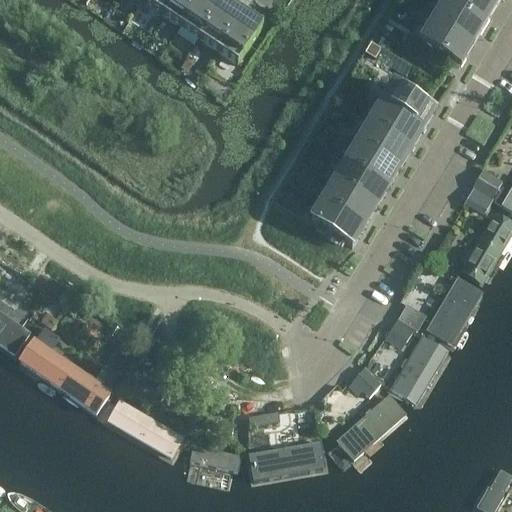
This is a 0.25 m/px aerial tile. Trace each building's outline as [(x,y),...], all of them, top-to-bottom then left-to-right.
[(161,17),(172,0),(144,0),(142,4),(161,17)] [(180,30),(199,0),(172,0),(161,17),(180,30)] [(199,42),(222,8),(223,6),(214,0),(199,0),(180,30),(199,42)] [(497,10),(480,0),(448,0),(445,5),(485,30),(497,10)] [(502,0),(480,0),(497,10),(502,0)] [(485,30),(445,5),(433,25),(473,49),(485,30)] [(218,55),(241,20),(242,18),(223,6),(222,8),(199,42),(218,55)] [(237,68),(260,33),(262,31),(242,18),(241,20),(218,55),(237,68)] [(473,49),(433,25),(421,45),(461,69),(473,49)] [(435,113),(421,104),(395,88),(383,108),(423,133),(435,113)] [(423,133),(383,108),(371,128),(411,152),(423,133)] [(411,152),(371,128),(359,148),(399,172),(411,152)] [(399,172),(359,148),(348,167),(388,191),(399,172)] [(388,191),(348,167),(336,187),(376,211),(388,191)] [(492,189),(496,181),(484,174),(474,192),(493,202),(498,193),(492,189)] [(376,211),(336,187),(324,206),(364,230),(376,211)] [(511,189),(500,212),(511,218),(511,189)] [(364,230),(324,206),(312,226),(352,251),(364,230)] [(511,237),(511,226),(494,216),(459,277),(482,290),(511,237)] [(458,284),(428,338),(449,349),(479,295),(458,284)] [(30,337),(0,316),(0,351),(13,361),(30,337)] [(391,333),(384,344),(401,354),(413,335),(396,325),(391,333)] [(451,355),(422,339),(392,395),(421,410),(451,355)] [(33,343),(16,367),(94,423),(111,399),(33,343)] [(121,352),(112,365),(128,375),(137,362),(121,352)] [(364,372),(352,386),(361,395),(368,401),(380,388),(364,372)] [(411,419),(393,398),(337,446),(356,467),(411,419)] [(185,442),(183,441),(122,405),(120,404),(118,404),(116,404),(115,405),(113,406),(112,408),(112,409),(111,411),(111,413),(112,415),(112,416),(113,417),(115,418),(175,454),(177,456),(179,456),(181,456),(183,456),(184,455),(185,454),(186,453),(187,452),(187,451),(188,450),(188,449),(188,447),(187,445),(186,444),(186,443),(185,442)] [(318,435),(315,421),(303,423),(306,440),(318,435)] [(328,470),(324,443),(247,454),(250,481),(328,470)] [(243,460),(191,449),(187,469),(217,476),(218,473),(239,478),(243,460)] [(510,455),(480,509),(479,511),(496,511),(511,485),(511,452),(511,453),(511,454),(510,455)]
